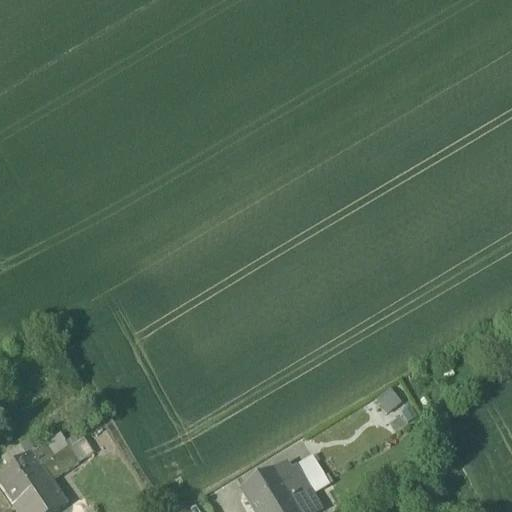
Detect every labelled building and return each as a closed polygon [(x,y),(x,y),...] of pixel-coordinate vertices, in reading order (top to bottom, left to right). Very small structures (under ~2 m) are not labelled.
[(394,392),(377,400),(385,417),(402,409),(394,392)] [(39,456),(47,467),(64,455),(55,441),(34,455),(36,457),(39,456)] [(86,441),(74,449),(84,463),(95,455),(86,441)] [(0,459),(0,461),(8,473),(14,469),(12,466),(24,458),(21,453),(29,448),(25,442),(0,459)] [(32,457),(33,459),(36,457),(34,455),(29,448),(21,453),(24,458),(12,466),(14,469),(32,457)] [(72,467),(64,455),(47,467),(49,471),(44,474),(49,483),(72,467)] [(39,456),(36,457),(33,459),(41,471),(44,474),(49,471),(47,467),(39,456)] [(0,478),(0,487),(15,509),(32,498),(25,488),(28,486),(25,482),(41,471),(33,459),(32,457),(14,469),(8,473),(0,478)] [(303,473),(313,489),(324,482),(313,465),(302,471),(303,473)] [(276,477),(291,502),(306,493),(313,489),(303,473),(288,482),(280,469),(273,474),(275,477),(276,477)] [(44,474),(41,471),(25,482),(28,486),(25,488),(32,498),(15,509),(16,511),(58,511),(66,507),(49,483),(44,474)] [(253,511),(276,511),(292,503),(291,502),(276,477),(275,477),(244,496),(253,511)] [(291,502),(292,503),(297,511),(314,511),(312,508),(315,506),(306,493),(291,502)] [(297,511),(292,503),(276,511),(297,511)]
